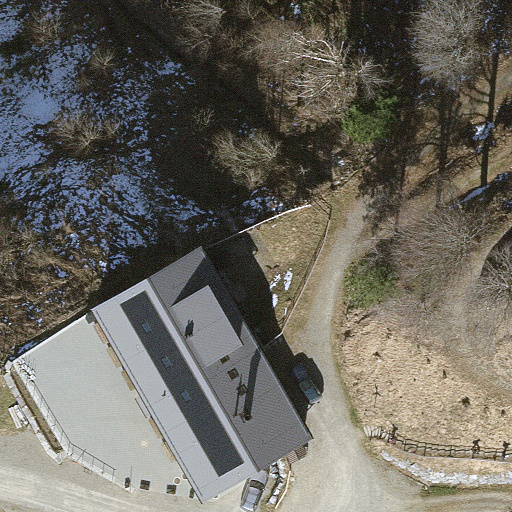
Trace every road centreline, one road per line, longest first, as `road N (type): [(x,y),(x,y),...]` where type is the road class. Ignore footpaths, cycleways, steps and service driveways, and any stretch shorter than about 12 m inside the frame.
road 1 (track): [(349,429),(323,351),(334,254),(354,200),(511,67)]
road 2 (track): [(139,511),(0,470)]
